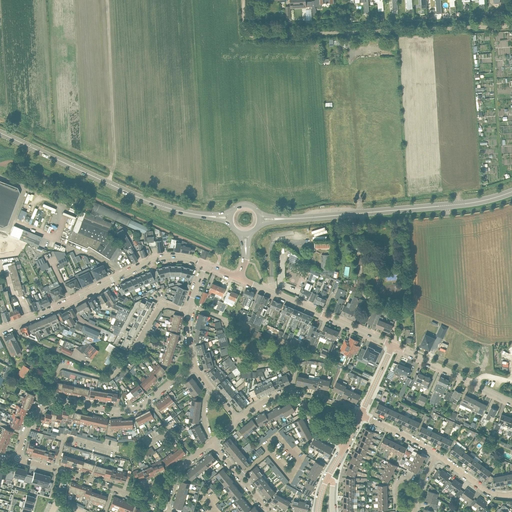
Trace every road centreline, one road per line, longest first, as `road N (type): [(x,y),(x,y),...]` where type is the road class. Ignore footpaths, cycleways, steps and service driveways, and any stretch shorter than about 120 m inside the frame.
road 1 (secondary): [(280,219),(468,204),(511,191)]
road 2 (secondary): [(207,216),(130,194),(0,133)]
road 3 (residential): [(205,264),(155,258),(0,330)]
road 4 (residential): [(189,312),(161,306),(108,379),(60,367),(52,402)]
road 5 (track): [(360,212),(347,32)]
road 6 (residential): [(393,345),(238,277)]
road 7 (residential): [(52,402),(124,411),(196,366)]
